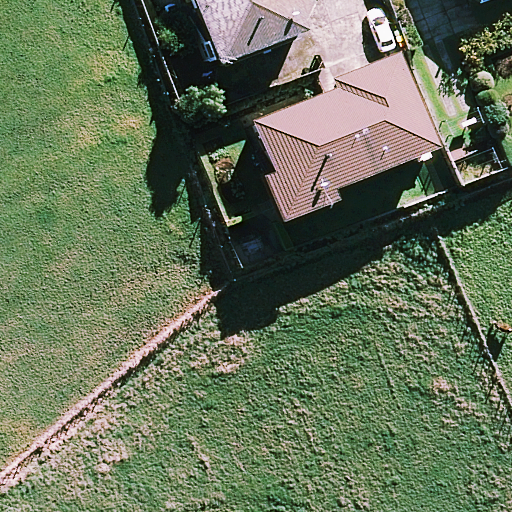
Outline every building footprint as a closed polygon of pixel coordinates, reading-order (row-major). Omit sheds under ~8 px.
[(188,0),(213,66),(302,33),(302,0),(301,0),(188,0)] [(490,0),(466,0),(470,8),(490,0)] [(433,152),(398,58),(322,87),(326,96),(250,124),(269,176),(261,179),(277,223),(336,201),(332,189),(433,152)] [(509,170),(499,146),(451,166),(460,190),(509,170)] [(277,256),(265,225),(230,238),(242,269),(277,256)]
